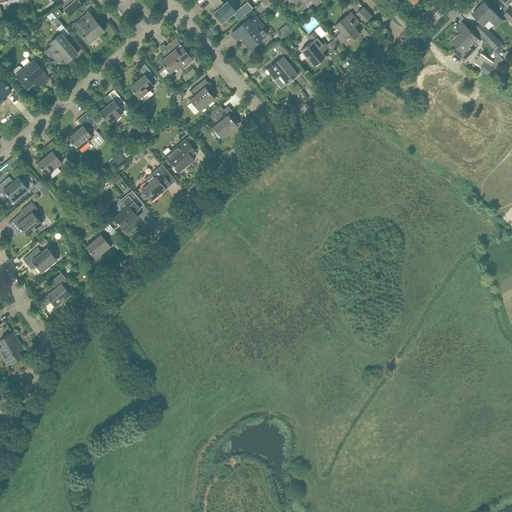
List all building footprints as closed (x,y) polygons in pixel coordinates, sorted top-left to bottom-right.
[(64,11),(62,13),(61,14),(63,16),(66,14),(67,15),(81,4),(78,0),(74,0),(63,10),(64,11)] [(247,2),(236,11),(227,1),(223,4),(220,0),(208,0),(213,5),(214,3),(218,8),(213,12),(222,23),(233,14),(238,20),(256,5),(255,3),(251,6),(247,2)] [(274,0),(271,3),(277,9),(286,0),(274,0)] [(473,12),(474,13),(473,13),(483,24),(489,19),(496,27),(502,20),(484,2),(479,8),(478,7),(477,7),(473,11),(473,12)] [(372,16),(363,7),(357,13),(365,22),(372,16)] [(53,12),(57,17),(61,14),(62,13),(58,9),(53,12)] [(242,17),(246,21),(231,34),(236,40),(242,36),(244,38),(241,41),(249,49),(251,49),(259,43),(257,41),(268,32),(254,16),(255,13),(251,9),(242,17)] [(46,15),(51,21),(56,17),(51,11),(46,15)] [(87,13),(73,24),(89,44),(90,43),(89,42),(102,31),(103,32),(104,31),(101,28),(99,29),(96,25),(98,24),(88,11),(87,12),(87,13)] [(340,31),(337,34),(346,45),(360,34),(356,29),(355,30),(353,27),(359,22),(351,12),(335,25),(340,31)] [(288,23),(277,31),(282,38),(292,30),(288,23)] [(454,50),(464,60),(474,51),(470,46),(478,38),(463,23),(457,28),(462,33),(453,41),(458,46),(454,50)] [(300,50),(313,66),(315,65),(316,66),(321,63),(319,61),(325,56),(322,52),(328,47),(319,36),(324,32),(319,27),(308,36),(312,41),(300,50)] [(490,30),(483,37),(496,50),(498,51),(503,46),(502,44),(502,43),(490,30)] [(71,59),(78,53),(61,32),(49,42),(51,45),(44,51),(55,64),(67,54),(71,59)] [(169,73),(180,64),(183,67),(192,59),(175,38),(165,47),(170,53),(160,61),(169,73)] [(274,45),(283,56),(288,52),(279,41),(274,45)] [(476,62),(480,65),(484,59),(498,69),(505,59),(499,54),(493,62),(481,54),(476,62)] [(298,74),(283,56),(266,69),(274,79),(279,75),(286,83),(298,74)] [(14,70),(14,71),(14,72),(16,74),(21,80),(27,88),(33,83),(38,79),(42,83),(48,78),(47,76),(51,72),(45,64),(39,57),(34,60),(23,69),(21,66),(20,66),(19,66),(18,66),(17,66),(14,69),(14,70)] [(436,58),(426,68),(443,85),(443,84),(442,83),(451,75),(452,76),(453,75),(436,58)] [(480,69),(491,76),(495,70),(497,71),(498,69),(484,59),(480,65),(482,66),(480,69)] [(144,75),(129,87),(138,98),(153,85),(151,83),(156,78),(144,64),(137,70),(137,71),(139,69),(144,75)] [(406,90),(397,95),(408,112),(409,112),(408,111),(416,106),(417,107),(414,102),(423,97),(426,100),(426,99),(426,98),(434,90),(435,90),(436,90),(430,84),(433,82),(427,75),(424,78),(418,72),(408,82),(414,87),(408,93),(406,90)] [(213,88),(205,78),(190,91),(194,96),(189,100),(199,111),(214,98),(209,92),(213,88)] [(6,95),(11,91),(2,80),(0,81),(0,102),(6,98),(6,97),(6,96),(6,95)] [(108,124),(123,111),(128,118),(134,113),(114,89),(103,98),(108,104),(98,112),(108,124)] [(181,97),(185,93),(182,90),(176,95),(175,101),(180,102),(181,97)] [(236,116),(228,106),(213,118),(217,123),(212,127),(222,139),(237,126),(232,119),(236,116)] [(82,125),(68,138),(74,146),(77,149),(87,141),(94,149),(105,141),(95,130),(95,129),(99,126),(87,112),(83,115),(75,121),(76,122),(78,120),(82,125)] [(185,139),(165,156),(178,172),(194,159),(188,153),(193,149),(195,151),(185,139)] [(52,152),(37,164),(46,175),(61,163),(59,160),(64,155),(52,140),(44,147),(45,148),(47,146),(52,152)] [(120,151),(129,154),(132,148),(123,144),(120,151)] [(143,158),(151,150),(144,144),(136,152),(143,158)] [(111,161),(116,166),(120,161),(115,157),(111,161)] [(144,179),(148,184),(141,190),(150,201),(166,188),(165,187),(170,183),(170,184),(171,184),(168,180),(173,177),(162,164),(144,179)] [(0,195),(3,199),(7,195),(12,202),(28,189),(18,177),(13,181),(9,176),(0,183),(0,195)] [(39,189),(45,195),(49,191),(44,185),(39,189)] [(118,211),(120,213),(113,218),(123,230),(138,217),(134,212),(144,204),(132,190),(121,199),(119,201),(117,203),(117,206),(117,209),(118,211)] [(21,210),(22,212),(8,223),(17,233),(21,230),(26,236),(42,224),(32,212),(37,208),(31,202),(21,210)] [(111,238),(112,237),(102,225),(93,233),(97,238),(85,247),(95,259),(110,246),(105,240),(110,236),(111,238)] [(42,252),(38,247),(23,259),(31,269),(36,266),(41,272),(56,260),(47,248),(42,252)] [(50,281),(51,283),(37,294),(46,304),(50,301),(55,307),(70,295),(66,289),(71,285),(61,273),(50,281)] [(22,349),(13,332),(0,339),(0,340),(0,341),(3,345),(0,346),(0,352),(7,365),(21,357),(21,356),(20,356),(17,352),(22,349)]
